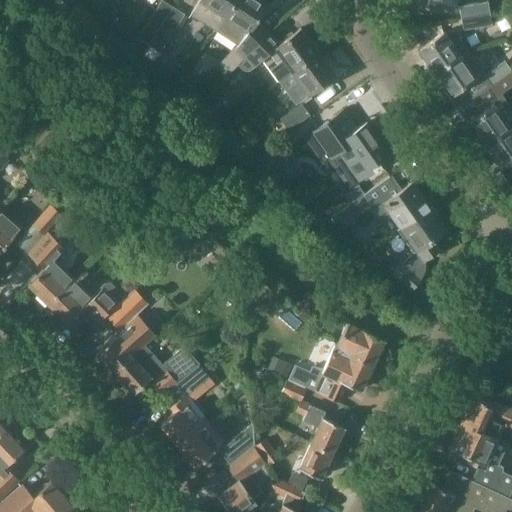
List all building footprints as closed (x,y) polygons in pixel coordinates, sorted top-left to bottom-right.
[(148,44),(172,6),(163,0),(160,0),(137,37),(148,44)] [(197,0),(189,13),(216,30),(234,0),(197,0)] [(219,62),(228,71),(268,32),(257,20),(268,3),(263,0),(234,0),(216,30),(237,44),(219,62)] [(442,0),(411,0),(412,0),(411,6),(425,11),(427,5),(439,9),(442,0)] [(459,5),(461,17),(489,12),(487,1),(459,5)] [(148,44),(160,52),(184,13),(172,6),(148,44)] [(489,12),(461,17),(463,29),(491,24),(489,12)] [(268,32),(236,63),(239,66),(242,68),(245,70),(247,70),(251,70),(262,60),(277,80),(318,51),(301,28),(279,43),(268,32)] [(418,49),(434,72),(465,50),(467,49),(453,29),(443,32),(418,49)] [(465,50),(434,72),(450,94),(475,77),(474,76),(480,71),(465,50)] [(318,51),(277,80),(279,84),(294,74),(308,94),(335,74),(318,51)] [(481,77),(488,87),(511,70),(504,60),(481,77)] [(511,70),(488,87),(495,97),(511,84),(511,70)] [(275,131),(278,136),(310,115),(301,103),(279,118),(284,125),(275,131)] [(469,121),(485,144),(509,127),(493,104),(469,121)] [(338,150),(357,178),(390,155),(367,122),(356,129),(343,110),(312,132),(329,157),(338,150)] [(511,124),(509,127),(485,144),(501,167),(511,159),(511,124)] [(391,214),(401,227),(427,208),(421,199),(423,198),(411,181),(372,209),(381,221),(391,214)] [(335,214),(345,222),(370,204),(363,194),(335,214)] [(48,206),(32,223),(43,234),(47,229),(59,217),(48,206)] [(427,208),(401,227),(416,248),(402,263),(401,262),(392,272),(411,289),(420,279),(419,279),(422,274),(424,270),(424,266),(425,262),(424,258),(439,247),(433,238),(445,230),(430,207),(428,209),(427,208)] [(2,208),(0,209),(0,250),(22,226),(2,208)] [(28,283),(48,303),(73,278),(53,258),(64,246),(48,230),(44,235),(26,253),(42,269),(28,283)] [(73,278),(48,303),(67,322),(82,307),(97,322),(123,295),(110,281),(103,282),(89,294),(73,278)] [(96,351),(114,372),(144,345),(156,335),(137,313),(148,303),(134,288),(109,310),(123,326),(96,351)] [(334,344),(333,346),(372,364),(383,338),(362,328),(347,321),(349,316),(340,312),(345,301),(323,291),(318,302),(339,311),(337,314),(339,315),(336,322),(345,326),(336,345),(334,344)] [(162,394),(172,386),(198,364),(198,363),(199,362),(185,346),(163,366),(144,345),(114,372),(133,393),(149,378),(152,381),(151,382),(162,394)] [(372,364),(333,346),(323,368),(312,366),(310,371),(295,364),(289,378),(339,401),(347,383),(360,389),(372,364)] [(287,373),(293,360),(274,353),(269,366),(287,373)] [(177,445),(204,422),(207,420),(187,395),(209,377),(198,364),(172,386),(182,398),(170,408),(173,412),(159,423),(177,445)] [(280,391),(300,400),(305,388),(286,379),(280,391)] [(471,396),(460,421),(497,438),(503,424),(511,427),(511,425),(511,408),(509,407),(507,412),(471,396)] [(305,414),(310,404),(300,400),(296,410),(305,414)] [(322,416),(310,442),(332,451),(343,426),(322,416)] [(497,438),(460,421),(448,446),(468,455),(466,460),(478,465),(471,480),(508,497),(511,488),(511,475),(502,471),(503,466),(500,464),(509,444),(497,438)] [(228,465),(228,466),(254,447),(256,445),(256,444),(252,425),(222,447),(204,422),(177,445),(195,466),(212,452),(214,455),(219,451),(230,464),(228,465)] [(0,496),(3,494),(18,480),(5,466),(23,448),(4,428),(0,431),(0,496)] [(280,456),(266,437),(256,444),(256,445),(254,447),(265,462),(268,465),(280,456)] [(332,451),(310,442),(299,467),(321,477),(332,451)] [(263,491),(250,473),(264,463),(265,462),(254,447),(228,466),(238,479),(217,494),(229,511),(240,511),(255,501),(253,498),(263,491)] [(431,483),(419,508),(426,511),(469,511),(473,504),(489,511),(511,511),(511,498),(508,497),(471,480),(450,470),(442,488),(431,483)] [(302,511),(297,509),(305,491),(294,487),(294,486),(272,477),(267,488),(285,496),(282,503),(277,511),(302,511)] [(5,500),(0,504),(0,511),(23,511),(24,511),(59,511),(70,503),(51,480),(33,495),(23,483),(4,499),(5,500)] [(78,511),(70,503),(59,511),(78,511)]
